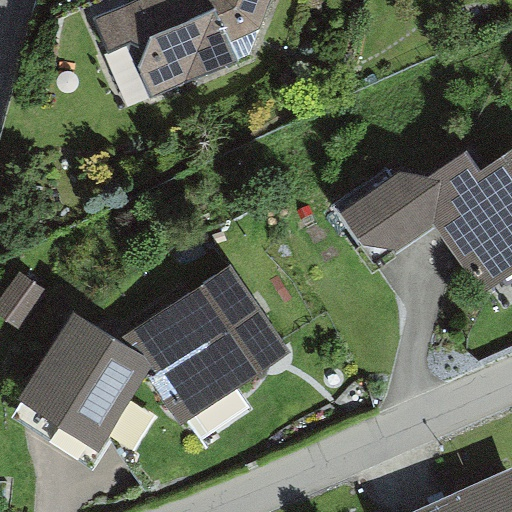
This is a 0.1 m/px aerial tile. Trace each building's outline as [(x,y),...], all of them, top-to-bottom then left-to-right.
[(89,0),(127,86),(220,53),(241,0),(89,0)] [(388,159),(316,205),(350,258),(398,226),(440,290),(511,243),(511,163),(495,137),(455,163),(446,149),(400,178),(388,159)] [(57,306),(68,282),(32,265),(21,289),(57,306)] [(92,338),(46,310),(0,382),(0,388),(77,444),(115,374),(153,424),(258,345),(195,266),(92,338)] [(511,511),(511,460),(391,511),(511,511)]
